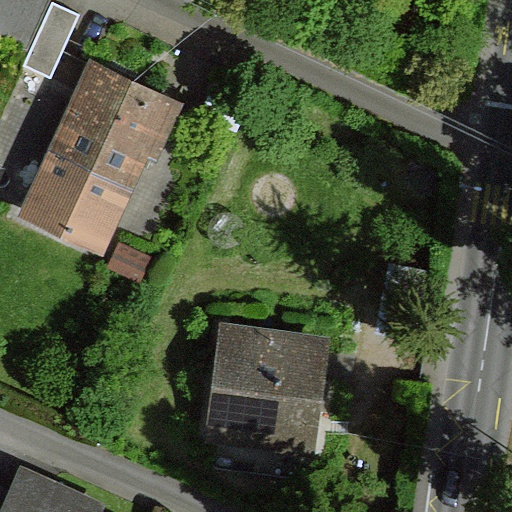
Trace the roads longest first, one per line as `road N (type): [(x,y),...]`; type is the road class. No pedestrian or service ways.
road 1 (residential): [(511,155),(175,0)]
road 2 (secondary): [(465,511),(511,164)]
